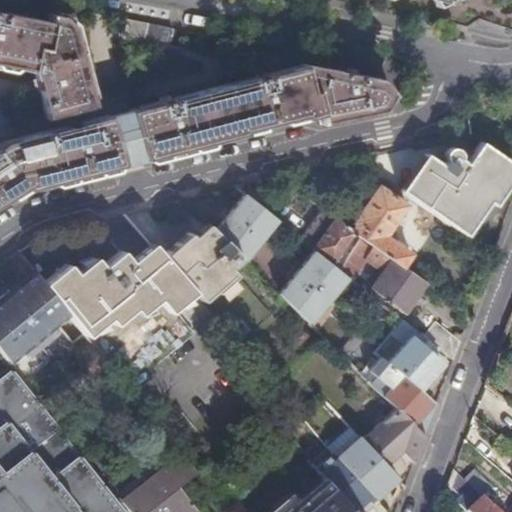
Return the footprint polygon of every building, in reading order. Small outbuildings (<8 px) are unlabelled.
[(0,68),(13,70),(16,68),(17,67),(36,71),(47,117),(93,104),(74,26),(62,15),(49,13),(48,21),(0,10),(0,68)] [(116,166),(117,164),(120,164),(142,158),(145,157),(146,158),(149,160),(165,156),(167,152),(167,151),(188,147),(189,147),(193,149),(208,146),(212,141),(211,140),(316,113),(317,122),(380,110),(385,103),(383,83),(379,78),(322,66),(298,61),(297,64),(267,71),(129,107),(107,113),(3,140),(0,142),(0,204),(25,188),(51,182),(55,185),(71,181),(74,176),(95,170),(100,173),(114,170),(116,166)] [(434,157),(431,155),(405,193),(420,203),(456,228),(479,194),(489,200),(509,169),(488,154),(492,148),(480,141),(466,161),(459,156),(460,153),(459,151),(457,148),(455,147),(452,145),(450,146),(447,147),(445,149),(444,152),(444,155),(434,157)] [(261,180),(236,185),(252,198),(261,180)] [(353,222),(355,223),(350,229),(353,230),(353,231),(360,236),(360,235),(402,265),(411,252),(385,235),(406,204),(378,185),(353,222)] [(335,218),(334,218),(313,247),(312,247),(331,263),(353,231),(353,230),(350,229),(335,218)] [(192,235),(166,260),(191,289),(201,301),(213,291),(214,292),(216,291),(210,285),(229,267),(241,256),(206,222),(192,235)] [(192,235),(188,229),(161,254),(166,260),(192,235)] [(371,287),(402,311),(423,281),(424,280),(402,265),(360,235),(360,236),(340,269),(351,278),(366,257),(383,270),(371,287)] [(67,263),(44,282),(66,309),(86,333),(108,314),(114,321),(133,305),(138,310),(157,295),(168,308),(172,305),(191,289),(166,260),(161,254),(151,244),(130,261),(121,250),(102,265),(94,257),(75,272),(67,263)] [(235,274),(229,267),(210,285),(216,291),(235,274)] [(0,351),(6,358),(21,346),(29,356),(58,331),(51,322),(66,309),(44,282),(35,271),(11,290),(8,287),(0,293),(0,351)] [(0,285),(0,293),(8,287),(4,282),(0,285)] [(378,300),(370,293),(351,316),(360,323),(378,300)] [(108,314),(86,333),(101,352),(134,393),(156,375),(150,368),(195,332),(172,305),(168,308),(157,295),(138,310),(133,305),(114,321),(108,314)] [(406,340),(398,349),(386,361),(417,388),(441,362),(430,352),(435,345),(423,335),(402,319),(393,329),(406,340)] [(435,320),(423,335),(435,345),(453,360),(461,340),(435,320)] [(393,329),(385,338),(398,349),(406,340),(393,329)] [(376,375),(369,382),(395,406),(396,406),(412,422),(411,423),(424,435),(436,405),(417,388),(386,361),(380,355),(368,368),(376,375)] [(0,511),(122,511),(124,511),(73,448),(10,369),(0,376),(0,511)] [(396,406),(395,406),(362,438),(387,464),(403,449),(414,462),(424,435),(411,423),(412,422),(396,406)] [(345,450),(357,463),(350,470),(373,496),(397,475),(387,464),(362,438),(350,424),(342,431),(351,441),(343,448),(345,450)] [(511,439),(503,449),(511,457),(511,439)] [(317,466),(328,479),(355,511),(373,496),(350,470),(349,471),(338,457),(328,446),(312,461),(317,466)] [(345,450),(338,457),(349,471),(350,470),(357,463),(345,450)] [(184,453),(122,500),(131,511),(196,511),(198,511),(193,505),(177,484),(197,468),(184,453)] [(458,505),(465,511),(493,511),(479,497),(463,480),(453,470),(447,485),(462,501),(458,505)] [(473,470),(463,480),(479,497),(489,488),(473,470)] [(278,511),(355,511),(328,479),(304,500),(299,494),(278,511)]
